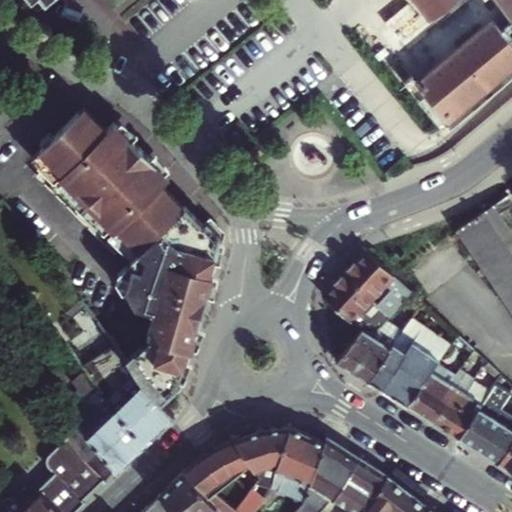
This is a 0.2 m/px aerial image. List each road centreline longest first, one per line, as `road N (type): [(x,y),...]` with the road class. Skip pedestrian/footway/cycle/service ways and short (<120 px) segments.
road 1 (residential): [(239,211),(147,109),(0,28)]
road 2 (tertiary): [(293,369),(511,511)]
road 3 (tertiary): [(100,511),(239,382)]
road 4 (tertiary): [(359,218),(461,177),(511,137)]
road 5 (tertiary): [(278,319),(317,247),(359,218)]
road 6 (residential): [(359,218),(239,211)]
